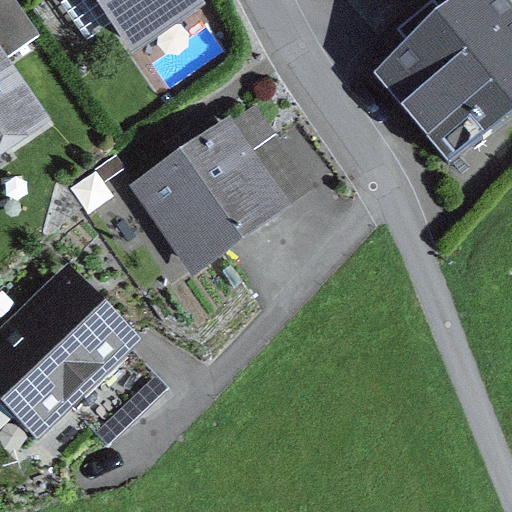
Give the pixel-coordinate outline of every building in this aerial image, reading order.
[(0,0),(0,148),(75,99),(30,32),(56,15),(45,0),(0,0)] [(138,0),(161,35),(218,0),(138,0)] [(511,23),(491,0),(475,0),(382,81),(451,160),(511,108),(511,23)] [(228,135),(142,192),(192,267),(278,210),(228,135)] [(67,284),(0,342),(0,393),(35,433),(128,352),(67,284)]
